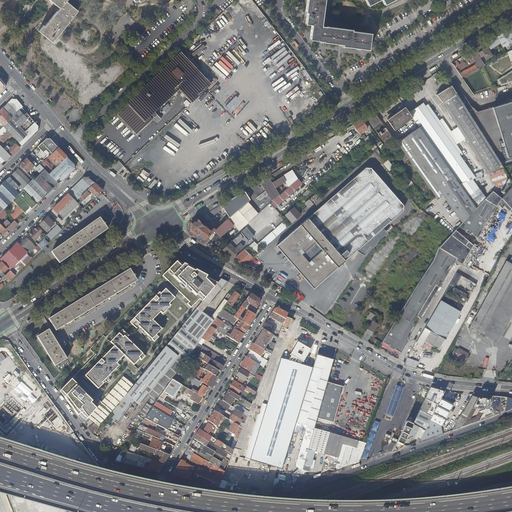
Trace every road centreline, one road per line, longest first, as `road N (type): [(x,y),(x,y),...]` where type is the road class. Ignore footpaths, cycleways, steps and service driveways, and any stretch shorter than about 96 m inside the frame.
road 1 (secondary): [(166,228),(511,13)]
road 2 (residential): [(511,413),(236,511)]
road 3 (motorway): [(273,511),(160,497),(0,453)]
road 4 (secondary): [(511,390),(403,372),(272,296)]
road 5 (residential): [(272,296),(142,509)]
road 6 (residential): [(142,509),(2,323)]
road 7 (secondary): [(347,104),(156,219)]
road 8 (residential): [(70,142),(194,25),(200,0)]
road 9 (secondary): [(511,1),(347,104)]
road 10 (secondary): [(2,323),(166,228)]
road 11 (secondary): [(156,219),(2,323)]
road 12 (motorway): [(0,474),(136,511)]
road 13 (residential): [(279,0),(279,14),(347,104)]
road 14 (secondary): [(272,296),(166,228)]
road 15 (residential): [(0,247),(89,161)]
